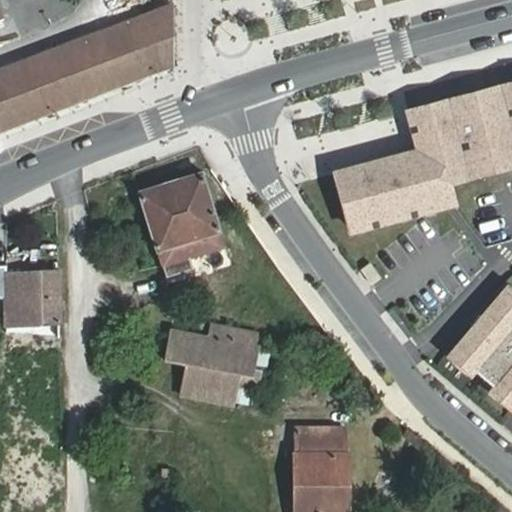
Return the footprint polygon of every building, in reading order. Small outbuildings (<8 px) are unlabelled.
[(0,131),(174,65),(174,5),(0,70),(0,131)] [(336,173),(351,230),(441,205),(436,184),(448,181),(511,164),(511,83),(409,111),(420,151),(336,173)] [(140,191),(166,276),(192,268),(188,257),(225,246),(219,231),(202,173),(140,191)] [(448,181),(436,184),(441,205),(454,202),(448,181)] [(361,269),(373,285),(381,279),(369,263),(361,269)] [(8,327),(61,324),(59,270),(8,274),(7,267),(0,266),(0,297),(7,297),(8,327)] [(511,293),(505,287),(496,298),(511,310),(511,293)] [(511,310),(496,298),(458,343),(474,356),(471,360),(499,384),(502,381),(511,388),(511,402),(510,405),(511,406),(511,310)] [(173,329),(167,359),(188,363),(182,392),(234,402),(238,384),(258,388),(262,367),(254,366),(257,347),(254,346),(256,335),(213,327),(211,337),(173,329)] [(474,356),(458,343),(449,353),(510,405),(511,402),(511,388),(502,381),(499,384),(471,360),(474,356)] [(298,429),(298,454),(296,454),(296,511),(348,511),(348,454),(345,454),(345,429),(298,429)]
